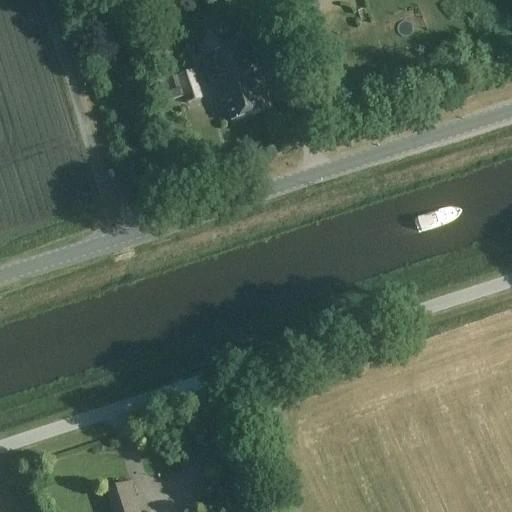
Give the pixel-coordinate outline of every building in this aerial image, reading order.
[(176,66),(165,31),(145,37),(155,72),(176,66)] [(271,110),(249,44),(204,59),(217,96),(219,95),(222,104),(225,103),(232,123),(271,110)] [(123,70),(117,53),(104,58),(110,75),(123,70)] [(202,100),(193,72),(175,78),(179,91),(164,96),(167,104),(182,99),(185,106),(202,100)] [(164,92),(160,79),(150,82),(154,95),(164,92)] [(137,511),(129,485),(106,493),(112,511),(137,511)]
